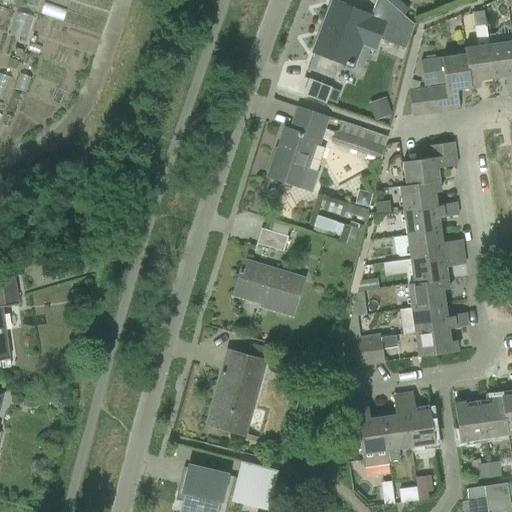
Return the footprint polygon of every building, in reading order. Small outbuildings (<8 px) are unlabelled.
[(403,49),(413,25),(383,0),(374,0),(369,15),(332,1),(312,53),(346,66),(355,42),(373,49),(377,39),(403,49)] [(511,5),(511,0),(503,0),(505,9),(511,5)] [(471,13),(473,27),(476,45),(486,43),(482,11),(471,13)] [(511,48),(511,41),(486,45),(491,79),(503,77),(506,97),(511,95),(511,48)] [(464,48),(465,55),(470,88),(479,87),(478,81),(491,79),(486,45),(464,48)] [(16,46),(13,54),(18,56),(21,48),(16,46)] [(432,88),(436,113),(458,110),(456,90),(470,88),(465,55),(420,61),(424,86),(446,82),(446,86),(432,88)] [(9,60),(6,68),(13,71),(16,62),(9,60)] [(410,78),(407,91),(416,90),(419,80),(410,78)] [(330,88),(307,79),(301,95),(324,104),(330,88)] [(424,89),(419,90),(423,115),(436,113),(432,88),(424,89)] [(416,90),(407,91),(411,117),(423,115),(419,90),(416,90)] [(369,105),(374,118),(390,112),(385,98),(369,105)] [(268,177),(271,178),(274,183),(280,185),(285,182),(310,191),(316,173),(314,172),(322,148),(312,145),(315,135),(319,137),(321,130),(293,120),(289,131),(284,129),(268,177)] [(337,120),(332,133),(331,133),(328,144),(377,160),(385,137),(337,120)] [(468,167),(485,165),(482,139),(465,141),(468,167)] [(401,163),(404,186),(405,188),(438,183),(436,168),(455,166),(452,143),(427,146),(429,159),(401,163)] [(398,187),(401,207),(402,211),(435,207),(435,205),(433,193),(439,192),(438,183),(405,188),(404,186),(398,187)] [(341,217),(343,212),(363,219),(366,210),(345,204),(343,208),(325,201),(321,210),(341,217)] [(435,207),(402,211),(405,235),(438,231),(437,219),(457,216),(455,203),(435,205),(435,207)] [(373,206),(374,216),(389,214),(387,204),(373,206)] [(342,224),(334,222),(334,223),(315,216),(311,227),(312,227),(311,231),(330,238),(332,233),(338,235),(336,242),(356,248),(361,226),(348,222),(347,226),(342,224)] [(281,253),(286,237),(260,229),(255,245),(281,253)] [(438,231),(405,235),(409,260),(462,253),(460,240),(440,243),(438,231)] [(378,236),(381,252),(391,251),(388,234),(378,236)] [(462,253),(409,260),(412,283),(412,284),(446,279),(444,268),(464,265),(462,253)] [(301,280),(241,262),(238,274),(239,275),(233,296),(260,304),(259,307),(290,316),(301,280)] [(0,360),(8,360),(0,307),(17,305),(13,278),(0,279),(0,360)] [(359,281),(356,293),(361,292),(377,290),(376,278),(359,281)] [(397,310),(398,312),(443,305),(441,290),(447,290),(446,279),(412,284),(412,283),(406,284),(410,308),(397,310)] [(350,318),(355,318),(364,316),(361,292),(356,293),(350,318)] [(443,305),(398,312),(401,335),(413,333),(446,328),(447,329),(466,326),(465,313),(445,316),(443,305)] [(342,343),(354,341),(358,341),(355,318),(350,318),(342,343)] [(413,333),(417,357),(456,352),(454,341),(448,342),(447,329),(446,328),(413,333)] [(393,336),(366,340),(370,364),(383,363),(381,349),(395,347),(393,336)] [(366,340),(358,341),(354,341),(358,366),(370,364),(366,340)] [(354,341),(342,343),(346,368),(358,366),(354,341)] [(206,425),(226,430),(242,435),(262,362),(227,352),(221,371),(219,375),(220,376),(206,425)] [(511,383),(511,395),(501,397),(505,429),(506,429),(511,428),(511,375),(511,383)] [(37,393),(36,399),(50,403),(52,396),(37,393)] [(411,393),(401,394),(409,447),(433,444),(428,411),(414,413),(411,393)] [(394,416),(381,418),(388,462),(396,461),(395,449),(409,447),(401,394),(391,396),(394,416)] [(491,405),(478,407),(482,438),(507,435),(506,429),(505,429),(501,397),(490,399),(491,405)] [(366,400),(352,401),(362,468),(387,465),(387,462),(388,462),(381,418),(368,419),(366,400)] [(453,404),(459,442),(482,438),(478,407),(464,408),(464,402),(453,404)] [(229,501),(266,510),(276,471),(240,462),(229,501)] [(497,462),(486,464),(488,478),(499,476),(497,462)] [(486,464),(475,465),(478,479),(488,478),(486,464)] [(178,511),(215,511),(217,503),(220,504),(226,476),(186,466),(180,493),(183,494),(178,511)] [(430,475),(414,477),(417,499),(423,498),(431,486),(430,475)] [(507,496),(505,483),(483,487),(484,499),(507,496)] [(483,487),(465,489),(467,502),(484,499),(483,487)]
